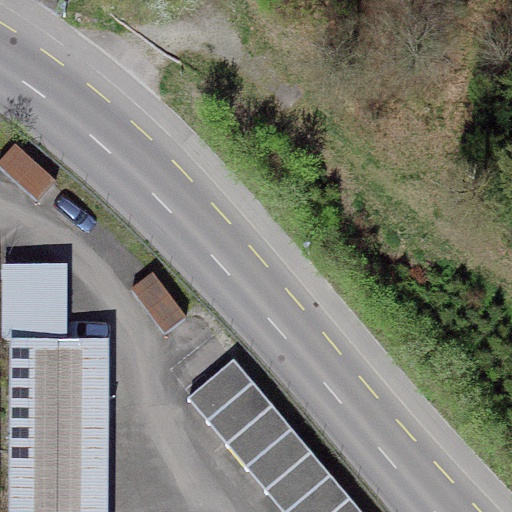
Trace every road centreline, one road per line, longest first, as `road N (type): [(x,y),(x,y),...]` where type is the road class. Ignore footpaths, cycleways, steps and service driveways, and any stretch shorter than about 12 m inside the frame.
road 1 (tertiary): [(436,511),(162,200),(0,67)]
road 2 (track): [(214,11),(276,94),(390,210),(511,276)]
road 3 (track): [(215,0),(214,11),(39,92)]
